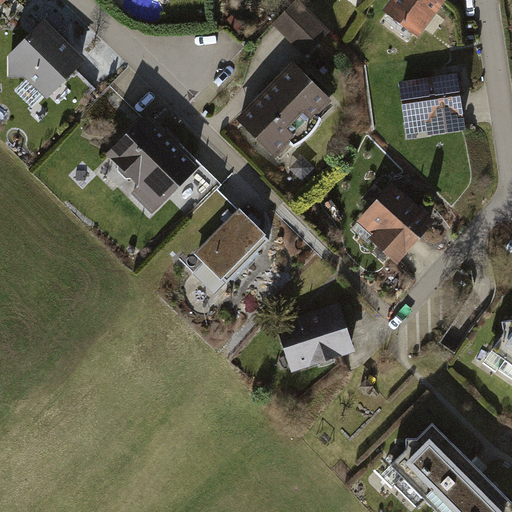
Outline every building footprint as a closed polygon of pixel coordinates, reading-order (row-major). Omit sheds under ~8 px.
[(0,0),(0,9),(8,0),(0,0)] [(331,34),(298,0),(272,26),(305,59),(331,34)] [(371,0),(354,0),(365,8),(371,0)] [(454,2),(451,0),(396,0),(383,17),(419,46),(454,2)] [(5,64),(48,110),(89,72),(45,26),(5,64)] [(293,67),(237,121),(277,162),(333,108),(293,67)] [(461,74),(398,82),(406,145),(469,137),(461,74)] [(105,168),(155,219),(202,173),(152,122),(105,168)] [(394,186),(357,223),(400,265),(437,228),(394,186)] [(275,251),(239,217),(189,269),(224,303),(275,251)] [(355,354),(338,300),(272,321),(289,374),(355,354)] [(511,323),(491,353),(511,367),(511,323)] [(511,511),(511,500),(433,424),(387,471),(430,511),(511,511)]
